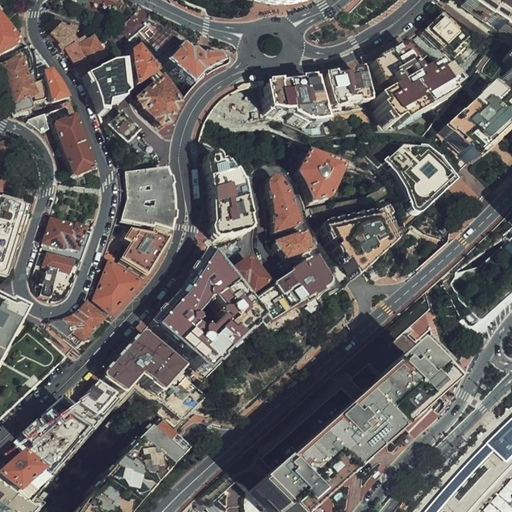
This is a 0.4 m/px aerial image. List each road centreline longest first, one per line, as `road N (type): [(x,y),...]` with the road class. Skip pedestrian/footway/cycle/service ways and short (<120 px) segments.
road 1 (residential): [(37,0),(35,31),(76,96),(104,170),(102,223),(71,302),(54,312),(34,308),(21,272),(47,192),(46,168),(33,143),(0,126)]
road 2 (tertiary): [(0,444),(162,276),(185,228),(178,162),(189,113),(209,89),(255,65)]
road 3 (primary): [(163,510),(511,193)]
road 4 (tertiary): [(495,342),(455,413),(364,511)]
road 5 (tertiary): [(389,511),(511,382)]
road 6 (tertiary): [(289,59),(329,60),(422,0)]
